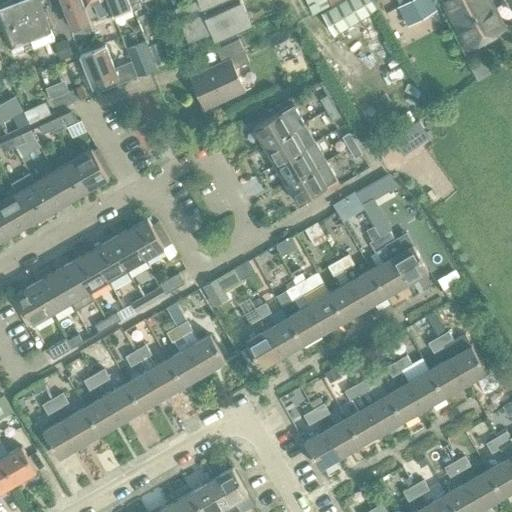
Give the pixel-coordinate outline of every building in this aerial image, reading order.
[(32,46),(30,39),(13,0),(0,5),(0,25),(12,55),(32,46)] [(32,46),(53,38),(37,0),(13,0),(30,39),(32,46)] [(60,0),(71,25),(87,18),(79,0),(60,0)] [(79,0),(87,18),(87,19),(106,12),(101,0),(79,0)] [(127,0),(106,0),(111,11),(128,3),(128,2),(127,0)] [(172,0),(175,7),(174,8),(187,40),(208,32),(195,0),(193,0),(183,4),(182,1),(185,0),(172,0)] [(195,0),(208,32),(211,31),(215,39),(250,24),(239,0),(195,0)] [(307,0),(313,12),(328,5),(325,0),(307,0)] [(335,34),(376,9),(370,0),(346,0),(323,14),(335,34)] [(430,0),(395,0),(407,24),(435,8),(430,0)] [(438,0),(466,50),(477,45),(477,46),(497,35),(496,34),(508,28),(492,0),(438,0)] [(201,49),(213,44),(209,33),(196,38),(201,49)] [(60,58),(72,54),(66,39),(55,44),(60,58)] [(233,70),(249,63),(238,39),(215,50),(221,63),(190,77),(204,109),(243,92),(233,70)] [(144,41),(126,48),(137,75),(155,68),(144,41)] [(131,61),(113,68),(104,47),(79,58),(92,89),(101,85),(103,89),(137,75),(131,61)] [(320,83),(327,96),(333,106),(338,103),(325,80),(320,83)] [(15,96),(0,104),(0,117),(2,121),(12,116),(18,129),(28,126),(15,96)] [(333,107),(333,106),(327,96),(320,100),(326,111),(333,107)] [(30,124),(51,114),(45,102),(24,112),(30,124)] [(293,104),(253,127),(265,146),(305,123),(293,104)] [(333,107),(326,111),(333,121),(340,117),(333,107)] [(51,120),(55,128),(56,131),(77,122),(72,110),(51,120)] [(44,133),(55,128),(51,120),(40,125),(44,133)] [(417,121),(392,139),(392,140),(403,155),(429,138),(418,123),(417,121)] [(305,123),(265,146),(276,165),(316,142),(305,123)] [(23,133),(11,138),(14,146),(26,141),(23,133)] [(348,148),(356,144),(350,133),(342,137),(348,148)] [(11,138),(0,143),(3,151),(14,146),(11,138)] [(316,142),(276,165),(287,184),(327,161),(316,142)] [(356,144),(348,148),(354,159),(362,155),(356,144)] [(93,147),(73,159),(90,189),(110,177),(93,147)] [(73,159),(55,170),(72,199),(90,189),(73,159)] [(327,161),(287,184),(296,201),(298,203),(301,201),(326,187),(338,180),(327,161)] [(55,170),(35,181),(47,201),(52,211),(69,201),(72,199),(55,170)] [(30,172),(11,182),(17,192),(22,201),(34,221),(52,211),(47,201),(35,181),(30,172)] [(389,176),(333,208),(341,223),(365,211),(366,213),(377,207),(374,201),(396,189),(389,176)] [(1,201),(0,201),(0,205),(16,232),(34,221),(22,201),(17,192),(1,201)] [(0,205),(0,240),(16,232),(0,205)] [(377,207),(366,213),(374,226),(373,226),(378,236),(379,235),(386,231),(388,230),(390,229),(377,207)] [(145,258),(164,247),(152,226),(147,218),(128,229),(145,258)] [(159,223),(152,226),(165,249),(172,245),(159,223)] [(127,269),(145,258),(128,229),(109,240),(127,269)] [(379,235),(378,236),(391,258),(406,284),(407,284),(428,272),(405,233),(394,239),(388,230),(386,231),(379,235)] [(378,236),(369,241),(374,251),(376,250),(383,262),(370,269),(378,283),(386,296),(406,284),(391,258),(378,236)] [(107,280),(127,269),(109,240),(90,251),(107,280)] [(89,291),(107,280),(90,251),(72,262),(89,291)] [(347,255),(337,261),(351,285),(365,309),(386,296),(378,283),(370,269),(359,276),(347,255)] [(255,270),(250,261),(236,269),(241,278),(255,270)] [(337,261),(328,266),(333,275),(334,274),(341,286),(330,293),(337,307),(345,320),(365,309),(351,285),(337,261)] [(94,300),(89,291),(72,262),(54,272),(76,311),(94,300)] [(218,278),(205,286),(209,293),(216,305),(227,299),(224,293),(240,284),(232,271),(231,271),(230,271),(229,272),(218,278)] [(54,272),(34,284),(51,313),(56,322),(76,311),(54,272)] [(161,286),(166,293),(185,282),(179,272),(160,283),(161,286)] [(306,278),(296,284),(310,308),(324,332),(345,320),(337,307),(330,293),(323,281),(317,272),(306,278)] [(32,324),(51,313),(34,284),(15,295),(32,324)] [(296,284),(286,290),(292,300),(295,305),(299,311),(287,318),(295,331),(303,344),(324,332),(310,308),(296,284)] [(153,291),(143,297),(145,300),(147,304),(157,298),(166,293),(161,286),(153,291)] [(135,310),(147,304),(143,297),(131,304),(135,310)] [(259,297),(251,302),(255,309),(263,304),(259,297)] [(255,309),(254,309),(260,319),(271,313),(265,303),(263,304),(255,309)] [(254,309),(245,315),(250,324),(260,319),(254,309)] [(105,319),(109,326),(120,319),(116,313),(105,319)] [(267,330),(266,330),(282,357),(282,356),(303,344),(295,331),(287,318),(267,330)] [(98,332),(109,326),(105,319),(95,325),(98,332)] [(178,325),(176,326),(203,373),(224,360),(209,335),(197,342),(185,321),(184,322),(178,325)] [(176,326),(166,332),(172,342),(175,340),(181,351),(168,359),(183,384),(203,373),(176,326)] [(248,347),(242,351),(250,364),(256,360),(261,369),(282,357),(266,330),(245,342),(248,347)] [(444,347),(454,341),(448,331),(438,337),(444,347)] [(67,341),(71,347),(82,341),(78,334),(67,341)] [(433,353),(444,347),(438,337),(428,343),(433,353)] [(66,338),(47,349),(53,358),(71,347),(67,341),(66,338)] [(145,344),(135,350),(141,360),(147,371),(162,396),(183,384),(168,359),(157,365),(155,366),(150,356),(151,355),(145,344)] [(470,346),(450,358),(457,370),(465,383),(485,371),(470,346)] [(135,350),(125,356),(131,366),(141,360),(135,350)] [(401,371),(412,365),(406,354),(395,360),(401,371)] [(450,358),(430,369),(438,382),(445,394),(465,383),(457,370),(450,358)] [(393,376),(401,371),(395,360),(387,365),(393,376)] [(335,367),(324,374),(325,376),(326,377),(329,383),(340,377),(337,371),(336,369),(335,367)] [(99,385),(110,379),(104,369),(93,375),(99,385)] [(408,382),(415,395),(422,407),(445,394),(438,382),(430,369),(417,377),(413,380),(408,382)] [(137,377),(126,383),(134,396),(141,408),(162,396),(147,371),(137,377)] [(89,390),(99,385),(93,375),(84,381),(89,390)] [(364,377),(354,383),(368,407),(382,431),(402,419),(395,407),(388,394),(379,378),(368,384),(364,377)] [(408,382),(388,394),(395,407),(402,419),(422,407),(415,395),(408,382)] [(126,383),(105,395),(112,408),(120,421),(141,408),(134,396),(126,383)] [(354,383),(343,390),(350,401),(352,400),(355,405),(359,411),(346,418),(353,431),(361,443),(382,431),(368,407),(354,383)] [(23,396),(25,400),(35,394),(30,386),(19,393),(21,397),(23,396)] [(58,409),(68,403),(63,393),(52,399),(58,409)] [(105,395),(84,407),(92,420),(99,433),(120,421),(112,408),(105,395)] [(19,409),(19,410),(24,406),(25,400),(23,396),(21,397),(14,401),(19,409)] [(319,397),(309,403),(313,410),(323,404),(319,397)] [(48,415),(58,409),(52,399),(42,405),(48,415)] [(511,401),(505,406),(503,407),(507,415),(510,414),(511,412),(511,401)] [(323,404),(313,410),(318,419),(319,419),(329,413),(324,404),(323,404)] [(84,407),(64,419),(71,432),(79,445),(99,433),(92,420),(84,407)] [(313,410),(303,415),(309,424),(318,419),(313,410)] [(326,430),(325,430),(339,455),(340,455),(361,443),(353,431),(346,418),(326,430)] [(64,419),(43,431),(52,448),(58,457),(79,445),(71,432),(64,419)] [(325,430),(304,443),(318,468),(339,455),(325,430)] [(511,438),(507,430),(495,436),(501,447),(507,458),(511,466),(511,438)] [(43,431),(35,436),(44,453),(52,448),(43,431)] [(495,436),(485,442),(491,453),(501,447),(495,436)] [(9,455),(0,460),(7,471),(14,483),(35,471),(21,447),(9,455)] [(429,462),(424,454),(417,458),(422,466),(429,462)] [(460,472),(470,465),(464,456),(454,462),(460,472)] [(511,466),(507,458),(487,470),(494,483),(502,497),(511,490),(511,466)] [(0,491),(14,483),(7,471),(0,460),(0,459),(0,491)] [(450,478),(460,472),(454,462),(444,468),(450,478)] [(232,468),(210,480),(228,511),(247,511),(255,508),(247,494),(232,468)] [(487,470),(466,482),(473,496),(481,509),(502,497),(494,483),(487,470)] [(423,479),(412,486),(418,496),(429,489),(423,479)] [(228,511),(210,480),(189,493),(200,511),(217,511),(219,511),(228,511)] [(466,482),(445,494),(453,507),(455,511),(475,511),(481,509),(473,496),(466,482)] [(412,486),(402,492),(408,502),(418,496),(412,486)] [(200,511),(189,493),(168,505),(172,511),(200,511)] [(445,494),(424,506),(427,511),(455,511),(453,507),(445,494)]
